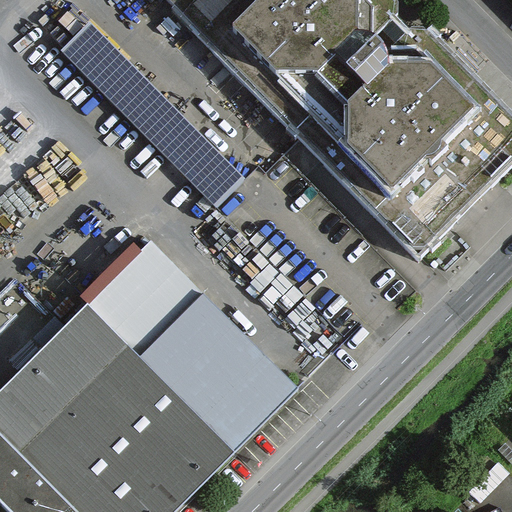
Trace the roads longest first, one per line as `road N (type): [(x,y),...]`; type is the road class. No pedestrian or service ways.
road 1 (tertiary): [(252,511),(511,254)]
road 2 (unknown): [(457,308),(309,156)]
